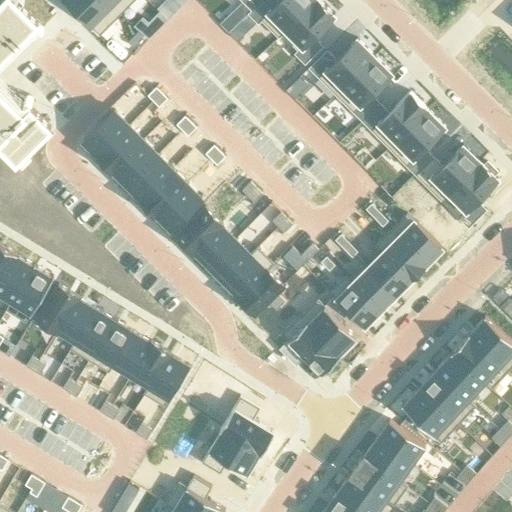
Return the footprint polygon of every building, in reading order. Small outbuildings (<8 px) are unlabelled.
[(0,0),(0,142),(17,159),(47,129),(51,125),(30,103),(24,109),(0,84),(0,58),(38,20),(17,0),(0,0)] [(107,0),(65,0),(100,34),(120,13),(107,0)] [(107,0),(120,13),(133,0),(107,0)] [(242,0),(243,0),(252,9),(260,0),(242,0)] [(260,0),(252,9),(248,12),(258,22),(262,19),(278,36),(279,36),(282,33),(282,32),(314,0),(278,0),(279,0),(278,0),(260,0)] [(320,0),(314,0),(282,32),(282,33),(298,49),(295,52),(305,62),(323,45),(314,36),(335,15),(320,0)] [(327,49),(309,67),(336,93),(375,55),(357,37),(336,58),(327,49)] [(375,55),(336,93),(355,113),(362,120),(380,102),(373,95),(371,93),(392,72),(375,55)] [(156,86),(148,94),(153,100),(162,92),(156,86)] [(380,102),(362,120),(389,147),(428,108),(410,90),(389,111),(380,102)] [(162,92),(153,100),(159,106),(168,97),(162,92)] [(428,108),(389,147),(415,173),(433,155),(424,146),(445,125),(428,108)] [(114,109),(83,140),(98,154),(129,123),(114,109)] [(185,115),(176,124),(183,130),(191,121),(185,115)] [(191,121),(183,130),(188,135),(197,126),(191,121)] [(98,154),(97,155),(113,171),(114,170),(145,139),(129,123),(98,154)] [(145,139),(114,170),(129,186),(160,155),(145,139)] [(433,155),(415,173),(443,201),(449,194),(481,161),(463,143),(442,164),(433,155)] [(214,144),(205,152),(211,158),(219,149),(214,144)] [(219,149),(211,158),(217,164),(225,155),(219,149)] [(160,155),(129,186),(141,198),(172,167),(160,155)] [(481,161),(449,194),(459,203),(465,210),(458,216),(468,226),(486,209),(477,200),(498,179),(494,174),(498,171),(488,161),(484,164),(481,161)] [(141,198),(156,214),(157,214),(188,183),(172,167),(141,198)] [(251,181),(242,189),(248,194),(256,186),(251,181)] [(188,183),(157,214),(171,228),(203,197),(188,183)] [(256,186),(248,194),(254,201),(262,192),(256,186)] [(371,202),(366,208),(374,217),(380,211),(371,202)] [(206,205),(177,234),(194,251),(195,250),(222,223),(223,222),(206,205)] [(281,211),(273,220),(278,225),(287,217),(281,211)] [(380,211),(374,217),(383,225),(388,220),(380,211)] [(407,212),(391,228),(427,263),(443,248),(407,212)] [(287,217),(278,225),(284,231),(293,222),(287,217)] [(222,223),(195,250),(210,265),(237,238),(222,223)] [(376,243),(375,244),(382,251),(383,250),(411,279),(427,263),(391,228),(376,243)] [(341,233),(335,239),(344,247),(349,242),(341,233)] [(237,238),(210,265),(223,279),(251,252),(237,238)] [(0,278),(16,252),(17,252),(0,241),(0,278)] [(313,242),(304,251),(310,257),(319,248),(313,242)] [(349,242),(344,247),(352,256),(358,250),(349,242)] [(251,252),(223,279),(239,294),(238,295),(239,297),(268,268),(274,262),(257,245),(251,252)] [(368,265),(367,265),(396,294),(411,279),(383,250),(382,251),(368,265)] [(16,252),(0,278),(0,293),(11,300),(12,301),(35,263),(17,252),(16,252)] [(326,255),(320,261),(329,270),(335,264),(326,255)] [(364,262),(349,277),(381,309),(396,294),(367,265),(364,262)] [(11,300),(6,308),(26,321),(54,275),(53,274),(35,263),(12,301),(11,300)] [(268,268),(239,297),(255,312),(284,283),(268,268)] [(345,274),(329,290),(365,325),(381,309),(349,277),(345,274)] [(59,283),(37,318),(57,329),(78,294),(59,283)] [(276,291),(268,300),(277,308),(285,300),(276,291)] [(78,294),(57,329),(58,330),(59,329),(75,339),(76,340),(96,307),(79,296),(79,295),(78,294)] [(318,297),(301,314),(340,353),(357,336),(340,319),(349,310),(334,295),(325,304),(318,297)] [(75,339),(70,347),(71,348),(89,359),(114,318),(96,307),(76,340),(75,339)] [(288,339),(280,347),(296,363),(304,355),(322,373),(341,354),(340,353),(301,314),(300,313),(281,332),(288,339)] [(469,332),(468,333),(508,371),(511,365),(511,339),(485,315),(484,316),(485,316),(469,333),(469,332)] [(114,318),(89,359),(99,365),(108,370),(109,371),(114,363),(113,362),(133,329),(114,318)] [(133,329),(113,362),(114,363),(131,373),(151,341),(150,340),(135,330),(133,329)] [(468,333),(452,351),(484,381),(483,382),(490,389),(508,371),(468,333)] [(151,341),(131,373),(149,384),(150,385),(170,352),(171,353),(171,351),(170,351),(152,339),(151,339),(150,340),(151,341)] [(451,352),(436,369),(468,399),(469,398),(483,382),(484,381),(452,351),(451,352)] [(149,384),(144,392),(164,405),(189,364),(171,353),(170,352),(150,385),(149,384)] [(32,354),(26,365),(33,369),(39,359),(32,354)] [(39,359),(33,369),(40,373),(46,363),(39,359)] [(436,369),(419,386),(459,423),(476,405),(469,398),(468,399),(436,369)] [(69,377),(62,387),(69,392),(76,381),(69,377)] [(76,381),(69,392),(71,393),(76,396),(83,385),(80,384),(76,381)] [(402,404),(441,442),(459,423),(419,386),(403,404),(402,404)] [(241,394),(220,428),(221,429),(222,428),(260,451),(260,452),(261,453),(275,430),(253,417),(260,406),(241,394)] [(106,399),(99,410),(106,414),(113,404),(106,399)] [(113,404),(106,414),(113,418),(120,408),(113,404)] [(390,418),(376,437),(412,463),(426,445),(390,418)] [(511,423),(508,420),(500,428),(508,437),(511,432),(511,423)] [(142,421),(136,432),(146,438),(153,428),(142,421)] [(221,429),(202,460),(220,471),(227,460),(247,473),(260,452),(260,451),(222,428),(221,429)] [(500,428),(491,437),(500,445),(508,437),(500,428)] [(364,453),(363,454),(400,481),(400,480),(412,463),(376,437),(364,453)] [(363,454),(350,471),(387,498),(386,499),(394,505),(408,485),(400,480),(400,481),(363,454)] [(1,455),(0,457),(0,468),(2,470),(8,459),(6,457),(1,455)] [(467,464),(462,470),(471,478),(476,472),(467,464)] [(462,470),(457,476),(466,484),(471,478),(462,470)] [(350,473),(338,489),(369,511),(376,511),(386,499),(387,498),(350,471),(350,472),(350,473)] [(31,473),(25,484),(32,488),(38,477),(31,473)] [(179,480),(165,502),(173,507),(174,506),(183,511),(223,511),(226,508),(205,496),(212,485),(194,473),(187,485),(179,480)] [(32,488),(30,491),(37,495),(45,481),(38,477),(32,488)] [(369,511),(338,489),(325,507),(332,511),(369,511)] [(68,495),(62,506),(69,510),(75,500),(68,495)] [(435,496),(430,503),(443,511),(448,506),(435,496)] [(75,500),(69,510),(71,511),(77,511),(82,504),(75,500)] [(0,511),(16,511),(0,502),(0,511)] [(443,511),(430,503),(425,509),(429,511),(443,511)]
